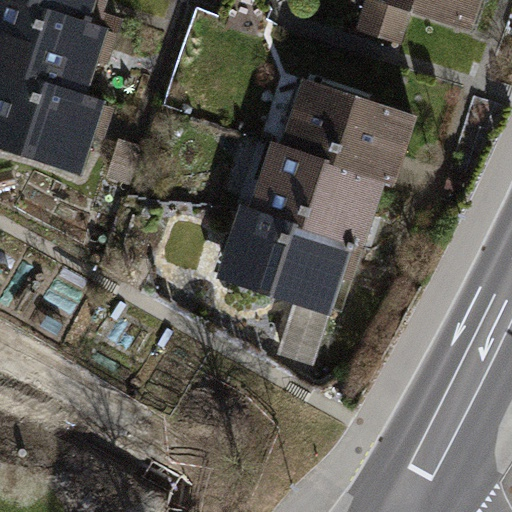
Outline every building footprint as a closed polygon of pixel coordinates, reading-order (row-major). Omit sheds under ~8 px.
[(6,0),(9,1),(108,32),(118,0),(6,0)] [(377,6),(366,38),(413,53),(423,23),(490,45),(505,0),(364,0),(364,1),(377,6)] [(0,70),(6,72),(107,105),(129,39),(108,32),(9,1),(0,29),(0,70)] [(0,91),(0,151),(100,183),(123,109),(107,105),(6,72),(0,91)] [(314,87),(294,157),(403,189),(415,192),(436,122),(314,87)] [(287,154),(265,222),(373,258),(381,259),(403,189),(294,157),(287,154)] [(250,217),(227,287),(350,327),(373,258),(265,222),(250,217)]
